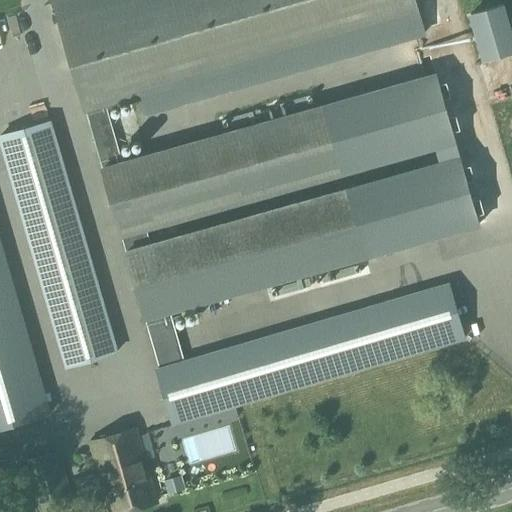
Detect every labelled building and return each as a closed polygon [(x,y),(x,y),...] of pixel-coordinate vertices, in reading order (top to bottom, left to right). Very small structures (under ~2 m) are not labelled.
[(425,32),(415,0),(55,0),(145,316),(464,228),(445,161),(149,242),(145,229),(437,145),(416,74),(126,161),(107,101),(147,91),(152,110),(425,32)] [(6,136),(69,367),(119,353),(56,123),(6,136)] [(0,430),(52,415),(0,235),(0,430)] [(174,423),(465,338),(450,284),(185,362),(170,309),(144,316),(159,370),(158,370),(174,423)] [(146,432),(139,434),(137,430),(91,443),(110,511),(123,511),(158,502),(145,458),(153,456),(146,432)] [(23,461),(37,511),(55,511),(75,506),(59,450),(23,461)] [(164,486),(175,483),(171,468),(160,470),(164,486)] [(98,511),(92,472),(82,474),(88,511),(98,511)]
